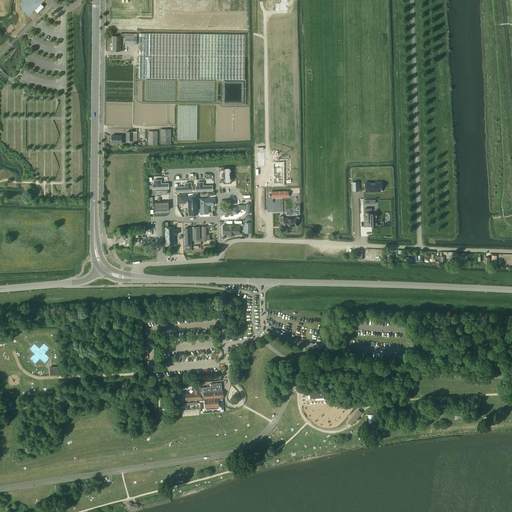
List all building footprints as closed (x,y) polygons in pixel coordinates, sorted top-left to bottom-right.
[(24,0),(24,4),(22,4),(22,8),(25,11),(27,10),(30,13),(34,10),(37,13),(43,7),(40,3),(41,2),(39,0),(24,0)] [(136,45),(137,34),(121,33),(120,33),(120,36),(112,36),(112,51),(115,51),(115,52),(116,52),(116,51),(120,51),(120,36),(125,36),(125,45),(136,45)] [(244,80),(245,35),(139,33),(138,79),(244,80)] [(137,140),(137,129),(126,129),(126,132),(126,140),(137,140)] [(160,144),(171,144),(171,129),(160,129),(160,144)] [(157,138),(157,131),(148,131),(148,146),(157,146),(157,143),(157,138),(158,138),(157,138)] [(282,164),(273,165),(273,184),(282,184),(282,164)] [(365,183),(365,190),(365,191),(367,191),(367,192),(380,192),(380,185),(375,185),(375,182),(370,183),(370,182),(365,183)] [(182,200),(186,199),(185,194),(177,195),(178,203),(182,203),(182,200)] [(195,196),(186,197),(188,216),(197,215),(195,196)] [(199,214),(208,214),(207,206),(214,206),(213,198),(198,199),(199,214)] [(368,222),(368,226),(377,226),(377,214),(371,214),(371,208),(364,209),(365,222),(368,222)] [(283,223),(283,227),(296,227),(296,222),(299,222),(299,217),(296,217),(296,218),(283,219),(283,217),(279,217),(280,223),(283,223)] [(239,226),(222,226),(222,235),(238,235),(239,226)] [(173,230),(173,227),(165,228),(163,228),(164,247),(172,246),(172,234),(175,234),(175,230),(173,230)] [(205,235),(205,227),(200,227),(201,242),(208,241),(208,235),(205,235)] [(210,387),(199,388),(201,400),(200,400),(201,414),(223,412),(222,397),(221,383),(210,384),(210,387)] [(200,400),(201,400),(199,388),(199,387),(193,388),(193,392),(193,393),(184,394),(185,401),(200,400)] [(357,421),(359,419),(358,418),(362,413),(358,409),(347,422),(352,426),(356,421),(357,421)]
